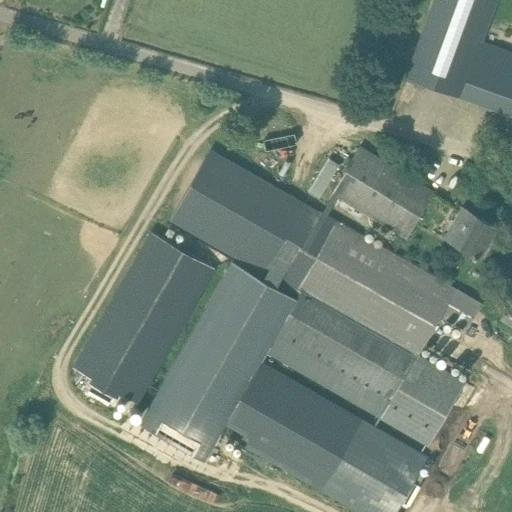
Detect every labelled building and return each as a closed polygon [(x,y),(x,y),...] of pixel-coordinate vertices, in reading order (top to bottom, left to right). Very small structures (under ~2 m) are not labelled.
[(511,53),(481,42),(496,0),(434,0),(413,57),(406,75),(461,96),(462,94),(511,113),(511,53)] [(409,47),(411,36),(396,33),(394,44),(409,47)] [(406,236),(423,208),(433,191),(360,146),(350,163),(332,193),(406,236)] [(237,256),(141,422),(205,459),(220,431),(225,423),(260,361),(266,350),(429,443),(464,380),(417,354),(440,315),(466,330),(481,304),(455,289),(286,193),(213,151),(174,220),(237,256)] [(329,158),(309,191),(320,197),(339,164),(329,158)] [(474,254),(472,256),(475,257),(476,255),(479,257),(496,227),(462,207),(454,221),(463,226),(454,242),(474,254)] [(216,268),(151,231),(73,366),(91,376),(89,380),(92,382),(88,390),(109,402),(113,395),(117,397),(120,393),(138,403),(216,268)] [(260,361),(225,423),(243,433),(239,442),(320,488),(363,511),(389,511),(398,498),(409,504),(420,485),(409,478),(422,455),(423,454),(360,418),(261,361),(260,361)] [(215,500),(219,490),(175,473),(171,484),(215,500)]
